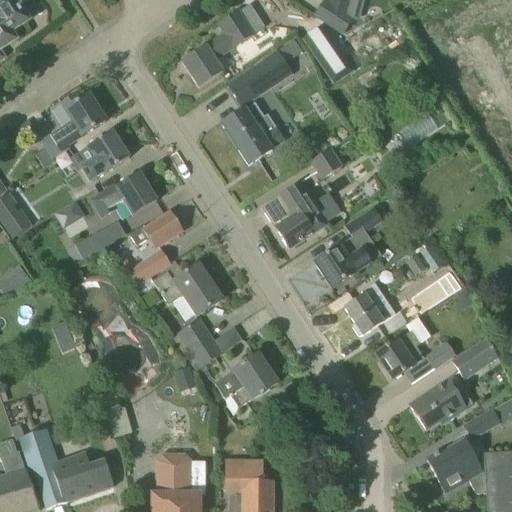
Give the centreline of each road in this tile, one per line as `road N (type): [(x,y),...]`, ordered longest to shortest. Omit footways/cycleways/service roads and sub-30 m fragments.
road 1 (tertiary): [(371,511),(369,441),(110,44)]
road 2 (residential): [(0,121),(66,67),(110,44)]
